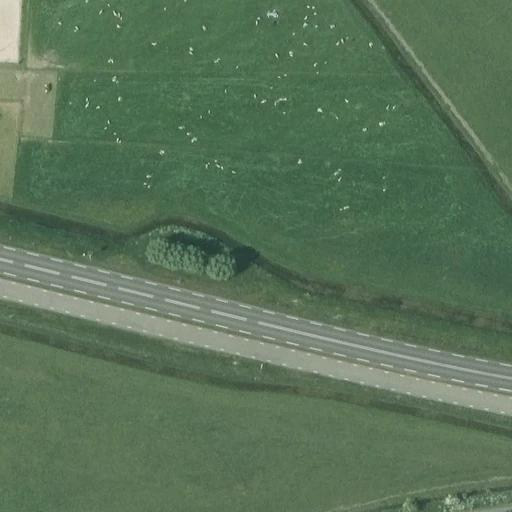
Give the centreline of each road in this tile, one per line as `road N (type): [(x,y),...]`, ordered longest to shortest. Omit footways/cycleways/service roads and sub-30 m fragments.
road 1 (primary): [(0,259),(511,378)]
road 2 (unclassified): [(0,287),(511,405)]
